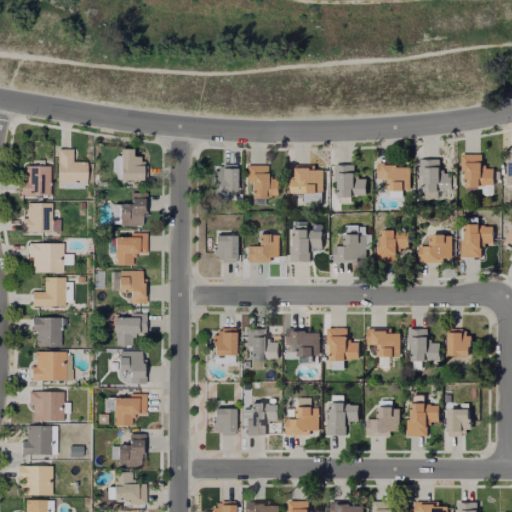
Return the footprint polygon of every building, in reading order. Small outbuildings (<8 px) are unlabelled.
[(85,160),(85,180),(57,179),(57,145),(72,146),(72,159),(85,160)] [(147,162),(147,176),(120,175),(120,152),(140,152),(140,157),(144,157),(144,162),(147,162)] [(493,166),(493,192),(466,192),(466,167),(461,167),(461,152),(482,152),(482,163),(486,163),(486,166),(493,166)] [(452,171),(452,187),(425,187),(425,172),(420,172),(420,156),(441,156),(441,167),(444,167),(444,171),(452,171)] [(410,162),(410,187),(389,187),(389,176),(378,176),(378,159),(399,159),(399,162),(410,162)] [(236,160),(236,186),(214,186),(214,177),(213,167),(218,167),(218,162),(221,162),(221,160),(236,160)] [(279,176),(279,194),(251,194),(251,184),(247,184),(247,162),(268,162),(268,173),(271,173),(271,176),(279,176)] [(328,168),(328,182),(323,182),(323,191),(292,190),(292,177),(290,177),(290,162),(314,162),(314,167),(328,168)] [(366,176),(366,193),(339,193),(339,178),(335,178),(335,162),(355,162),(355,173),(358,173),(358,176),(366,176)] [(49,163),(48,192),(20,192),(20,177),(25,177),(25,163),(49,163)] [(146,189),(146,222),(119,222),(112,220),(112,201),(118,201),(118,198),(130,198),(130,189),(146,189)] [(51,200),(51,230),(22,230),(22,215),(27,215),(27,200),(51,200)] [(493,224),(493,240),(481,240),(481,255),(461,255),(461,238),(465,238),(466,219),(480,219),(480,224),(493,224)] [(511,252),(509,258),(511,259),(511,224),(503,244),(511,248),(511,252)] [(322,228),(322,250),(310,250),(310,259),(290,259),(290,243),(295,243),(295,225),(309,225),(309,228),(322,228)] [(409,228),(409,255),(398,255),(398,260),(377,260),(377,243),(382,243),(382,226),(396,226),(396,228),(409,228)] [(146,229),(146,249),(132,249),(132,261),(116,261),(116,252),(115,231),(130,231),(130,229),(146,229)] [(280,232),(279,254),(271,253),(271,259),(247,259),(247,242),(252,242),(252,240),(258,240),(258,229),(274,229),(274,232),(280,232)] [(364,254),(340,254),(340,241),(346,241),(346,229),(360,229),(360,232),(364,232),(367,232),(367,254),(364,254)] [(452,233),(452,256),(440,256),(440,260),(419,260),(420,244),(425,244),(425,241),(431,241),(431,229),(444,229),(443,232),(452,233)] [(237,230),(237,253),(234,253),(233,260),(222,260),(222,256),(218,256),(218,250),(212,250),(212,240),(215,240),(215,230),(237,230)] [(63,240),(63,269),(32,269),(32,254),(27,254),(28,239),(63,240)] [(147,267),(147,299),(129,299),(129,288),(119,288),(119,267),(147,267)] [(64,275),(64,304),(31,304),(32,288),(44,288),(44,274),(64,275)] [(146,310),(145,341),(115,341),(115,334),(113,334),(114,312),(129,312),(129,310),(146,310)] [(60,314),(60,343),(36,343),(36,328),(32,328),(32,314),(60,314)] [(278,340),(278,357),(263,356),(263,367),(251,367),(251,356),(250,342),(246,342),(246,325),(267,326),(267,335),(270,335),(270,340),(278,340)] [(319,330),(319,354),(312,354),(312,362),(298,362),(298,342),(286,342),(286,325),(310,325),(310,330),(319,330)] [(440,340),(439,357),(412,357),(412,342),(408,342),(408,325),(428,325),(427,337),(431,337),(431,340),(440,340)] [(348,326),(348,337),(350,337),(350,340),(358,340),(359,357),(344,357),(344,367),(332,367),(332,342),(327,342),(327,326),(348,326)] [(400,331),(400,354),(388,354),(388,366),(380,366),(380,353),(379,343),(367,343),(367,326),(392,326),(391,331),(400,331)] [(472,333),(472,342),(470,352),(449,352),(449,328),(467,328),(467,333),(472,333)] [(233,333),(232,358),(211,358),(211,348),(209,348),(209,339),(214,339),(214,334),(218,335),(233,333)] [(71,352),(71,377),(64,377),(31,378),(31,363),(35,363),(35,348),(66,349),(66,352),(71,352)] [(141,348),(141,356),(145,356),(145,371),(143,371),(143,380),(129,380),(129,367),(106,367),(106,354),(118,355),(118,348),(141,348)] [(272,369),(272,378),(264,377),(264,368),(272,369)] [(63,388),(62,417),(33,417),(33,403),(28,403),(28,388),(63,388)] [(145,391),(145,410),(131,410),(131,422),(115,422),(115,413),(114,408),(106,408),(106,394),(113,394),(129,393),(129,390),(145,391)] [(439,402),(439,420),(428,420),(428,434),(407,434),(407,417),(412,417),(413,392),(424,392),(424,400),(425,400),(425,402),(439,402)] [(278,402),(277,422),(265,422),(265,433),(246,433),(246,416),(250,416),(250,398),(264,399),(264,402),(278,402)] [(358,402),(358,423),(347,423),(347,434),(326,434),(326,417),(331,417),(331,398),(345,398),(345,402),(358,402)] [(319,405),(319,429),(311,429),(311,433),(286,433),(286,416),(287,410),(297,410),(297,402),(313,402),(313,405),(319,405)] [(400,407),(399,429),(391,429),(391,434),(366,433),(367,416),(373,416),(378,414),(378,403),(393,403),(393,407),(400,407)] [(235,404),(235,433),(221,433),(221,430),(216,430),(216,425),(212,425),(212,413),(214,413),(214,404),(235,404)] [(471,406),(471,426),(467,426),(467,431),(463,431),(463,433),(449,433),(449,405),(471,406)] [(107,411),(107,421),(97,421),(97,411),(107,411)] [(50,423),(49,451),(21,451),(21,438),(26,438),(26,423),(50,423)] [(145,430),(145,464),(118,463),(118,441),(129,441),(129,430),(145,430)] [(51,462),(51,492),(21,491),(21,476),(17,476),(17,462),(51,462)] [(134,477),(134,479),(137,479),(145,481),(145,501),(129,501),(129,496),(113,496),(113,477),(114,469),(131,469),(130,477),(134,477)] [(45,496),(45,511),(13,511),(13,510),(25,510),(25,496),(45,496)] [(232,498),(232,500),(235,501),(235,511),(211,511),(211,504),(216,504),(216,500),(220,500),(232,498)] [(277,503),(277,511),(245,511),(246,498),(266,498),(266,503),(277,503)] [(288,511),(288,499),(309,499),(309,510),(312,510),(312,511),(288,511)] [(362,504),(362,511),(331,511),(331,499),(355,499),(354,504),(362,504)] [(372,511),(373,499),(394,499),(394,510),(397,510),(396,511),(372,511)] [(448,504),(448,511),(415,511),(415,499),(439,499),(439,504),(448,504)] [(458,511),(458,500),(477,500),(477,506),(478,511),(481,511),(458,511)]
